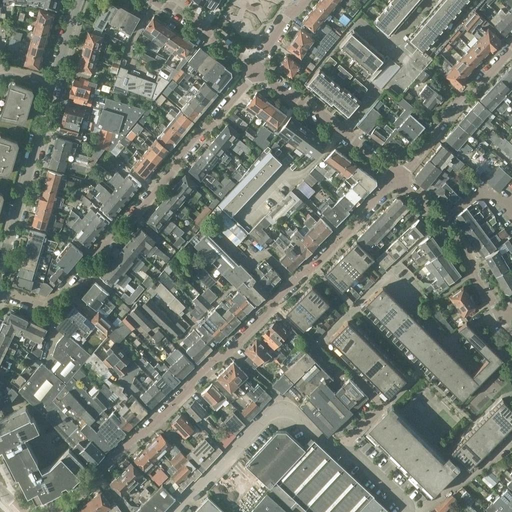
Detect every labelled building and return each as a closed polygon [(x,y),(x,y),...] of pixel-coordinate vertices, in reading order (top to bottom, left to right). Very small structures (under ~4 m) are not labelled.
[(58,0),(38,0),(38,5),(43,7),(56,11),(56,10),(57,10),(59,4),(58,4),(58,0)] [(197,0),(203,3),(203,2),(213,8),(214,8),(217,8),(219,4),(219,0),(218,0),(197,0)] [(333,0),(320,0),(318,3),(331,13),(338,4),(333,0)] [(374,22),(380,28),(390,36),(421,0),(392,0),(374,21),(374,22)] [(423,52),(433,40),(468,0),(439,0),(407,37),(405,36),(403,38),(406,41),(406,40),(407,42),(408,42),(405,46),(413,53),(418,47),(423,52)] [(110,22),(119,6),(118,5),(117,6),(112,3),(111,2),(106,3),(106,5),(104,10),(103,10),(94,25),(102,29),(103,27),(107,29),(110,22)] [(357,2),(353,7),(348,14),(352,17),(362,6),(357,2)] [(318,3),(310,12),(323,23),(331,13),(318,3)] [(116,24),(121,27),(129,12),(119,6),(110,22),(115,25),(116,24)] [(33,16),(32,20),(52,25),(55,14),(40,9),(38,17),(33,16)] [(497,13),(511,27),(511,13),(508,10),(505,13),(501,9),(497,13)] [(475,11),(462,25),(462,26),(466,29),(471,33),(478,25),(484,19),(475,11)] [(139,17),(129,12),(121,27),(119,30),(126,34),(127,31),(130,33),(139,17)] [(315,32),(323,23),(310,12),(302,22),(315,32)] [(511,29),(511,27),(497,13),(496,15),(497,16),(491,21),(506,36),(511,29)] [(350,20),(343,14),(338,20),(345,26),(350,20)] [(151,41),(155,36),(164,23),(154,16),(145,29),(141,34),(151,41)] [(33,32),(49,37),(52,25),(32,20),(31,24),(35,26),(33,32)] [(173,28),(169,25),(169,26),(164,23),(155,36),(161,40),(165,43),(174,30),(173,29),(173,28)] [(333,28),(332,30),(340,37),(347,28),(345,26),(341,31),(338,28),(336,30),(333,28)] [(101,49),(100,49),(105,50),(108,41),(103,40),(105,33),(94,27),(93,33),(88,32),(84,44),(101,49)] [(485,32),(481,29),(478,32),(482,35),(478,39),(490,51),(491,52),(501,41),(488,29),(485,32)] [(171,54),(174,50),(184,37),(179,33),(179,32),(176,30),(175,31),(174,30),(165,43),(169,46),(166,50),(171,54)] [(308,49),(315,40),(300,30),(294,39),(308,49)] [(340,37),(332,30),(321,42),(324,45),(329,49),(331,46),(340,37)] [(353,30),(339,46),(371,74),(377,67),(379,69),(385,62),(389,57),(386,55),(385,57),(353,30)] [(31,40),(30,44),(46,48),(49,37),(33,32),(31,40)] [(458,37),(455,34),(448,42),(450,43),(453,46),(457,42),(455,41),(458,37)] [(188,60),(196,50),(192,47),(194,44),(192,43),(193,42),(189,39),(188,40),(184,37),(174,50),(179,53),(184,56),(188,60)] [(294,39),(287,48),(301,59),(308,49),(294,39)] [(478,39),(470,48),(482,59),(490,51),(478,39)] [(325,53),(329,49),(324,45),(321,42),(316,49),(318,50),(315,55),(321,59),(325,53)] [(30,44),(27,54),(42,59),(46,48),(30,44)] [(84,44),(81,56),(97,61),(100,49),(101,49),(84,44)] [(15,46),(9,45),(7,52),(13,54),(15,46)] [(466,52),(462,57),(474,68),(482,59),(470,48),(466,45),(462,49),(466,52)] [(203,61),(208,54),(200,48),(188,62),(192,65),(184,73),(187,75),(188,73),(189,74),(194,68),(201,60),(203,61)] [(138,50),(133,58),(137,60),(136,62),(137,62),(145,66),(148,65),(150,64),(153,65),(157,63),(158,61),(141,52),(138,50)] [(27,54),(24,65),(39,70),(42,59),(27,54)] [(194,68),(203,75),(216,60),(208,54),(203,61),(201,60),(194,68)] [(446,73),(444,76),(457,88),(467,78),(466,77),(453,65),(453,66),(441,54),(436,60),(435,59),(428,67),(430,69),(437,61),(444,68),(443,70),(446,73)] [(157,55),(155,59),(165,64),(166,60),(157,55)] [(95,68),(97,61),(81,56),(78,68),(97,73),(98,68),(95,68)] [(175,69),(179,71),(181,70),(187,61),(188,60),(184,56),(175,69)] [(279,67),(292,77),(300,66),(287,56),(283,62),(281,62),(279,64),(280,66),(279,67)] [(337,62),(330,57),(325,63),(328,66),(331,62),(334,65),(337,62)] [(474,68),(462,57),(453,65),(466,77),(474,68)] [(111,65),(118,67),(120,60),(114,58),(111,65)] [(203,75),(213,83),(226,67),(216,60),(203,75)] [(116,74),(118,67),(111,65),(109,72),(116,74)] [(156,84),(150,98),(155,100),(159,94),(164,89),(169,83),(174,78),(175,76),(176,74),(178,73),(179,71),(175,69),(166,65),(156,84)] [(346,70),(339,65),(337,68),(340,71),(338,74),(341,77),(346,70)] [(128,90),(150,98),(156,84),(126,73),(127,70),(121,67),(115,85),(128,90)] [(213,83),(212,85),(220,91),(223,87),(232,76),(231,72),(226,67),(213,83)] [(426,68),(418,77),(424,82),(432,73),(426,68)] [(331,104),(337,110),(346,118),(360,101),(344,87),(343,89),(320,69),(305,85),(328,105),(326,107),(331,111),(333,109),(330,106),(331,104)] [(181,70),(179,71),(178,73),(176,74),(175,76),(174,78),(179,83),(184,77),(187,75),(184,73),(181,70)] [(346,76),(350,79),(353,76),(346,70),(341,77),(344,79),(346,76)] [(511,74),(507,70),(501,77),(511,87),(511,74)] [(511,87),(501,77),(494,84),(511,101),(511,100),(511,87)] [(73,86),(72,88),(90,93),(94,94),(96,88),(99,89),(101,83),(82,78),(81,81),(74,79),(74,82),(73,83),(72,85),(73,86)] [(353,87),(356,90),(361,84),(355,78),(352,81),(356,84),(353,87)] [(196,80),(193,84),(212,100),(217,94),(204,83),(202,85),(196,80)] [(25,121),(28,109),(29,107),(31,107),(32,105),(30,104),(33,93),(31,90),(11,82),(1,118),(22,123),(25,121)] [(206,107),(212,100),(193,84),(187,91),(206,107)] [(362,89),(365,92),(367,89),(361,84),(356,90),(359,93),(362,89)] [(425,99),(423,102),(432,109),(438,102),(440,104),(445,98),(442,97),(442,96),(427,84),(419,94),(425,99)] [(511,101),(494,84),(487,91),(506,109),(510,106),(508,104),(511,101)] [(128,90),(115,85),(113,91),(126,95),(128,90)] [(163,93),(167,97),(173,90),(169,86),(163,93)] [(75,101),(91,106),(93,100),(88,98),(90,93),(72,88),(72,90),(71,91),(70,93),(70,94),(70,96),(76,98),(75,101)] [(200,114),(206,107),(187,91),(181,97),(200,114)] [(506,109),(487,91),(480,99),(492,110),(495,107),(502,114),(506,109)] [(401,96),(408,103),(412,98),(405,92),(401,96)] [(255,116),(256,113),(267,100),(257,93),(245,109),(250,112),(249,113),(253,116),(254,115),(255,116)] [(161,105),(166,98),(162,94),(156,101),(161,105)] [(410,105),(408,103),(401,96),(397,101),(404,107),(410,105)] [(181,109),(195,120),(200,114),(181,97),(178,101),(184,106),(181,109)] [(102,128),(96,147),(112,151),(115,147),(116,146),(122,139),(123,138),(124,136),(128,132),(143,114),(146,110),(107,98),(105,104),(103,109),(101,108),(99,115),(100,116),(98,124),(95,123),(95,124),(95,126),(96,126),(102,128)] [(256,113),(266,121),(276,107),(272,104),(272,102),(269,100),(268,101),(267,100),(256,113)] [(474,106),(472,108),(492,126),(493,125),(490,123),(496,116),(478,101),(477,102),(476,103),(474,105),(474,106)] [(84,111),(66,106),(63,118),(81,123),(83,124),(84,121),(87,122),(89,113),(84,112),(84,111)] [(382,115),(374,108),(372,106),(365,114),(366,114),(356,125),(367,133),(382,115)] [(152,110),(151,110),(148,107),(146,110),(143,114),(147,117),(152,110)] [(257,133),(252,139),(264,149),(267,146),(270,143),(276,135),(273,132),(286,114),(286,112),(281,109),(280,110),(276,107),(266,121),(267,121),(263,125),(263,126),(258,133),(257,133)] [(490,129),(492,126),(472,108),(465,116),(482,131),(486,126),(490,129)] [(172,109),(169,113),(188,129),(193,122),(180,111),(178,113),(172,109)] [(396,115),(398,117),(400,118),(418,134),(424,126),(410,113),(407,110),(404,114),(400,111),(396,115)] [(232,111),(228,116),(235,121),(239,116),(232,111)] [(172,121),(169,124),(182,135),(188,129),(169,113),(166,116),(172,121)] [(149,119),(147,117),(143,114),(144,115),(139,121),(144,125),(149,119)] [(300,123),(291,116),(278,135),(287,141),(300,123)] [(461,121),(459,123),(476,138),(482,131),(465,116),(464,117),(462,118),(461,119),(461,121)] [(239,117),(234,123),(243,130),(248,124),(239,117)] [(418,134),(400,118),(398,117),(392,124),(395,127),(396,127),(411,140),(412,140),(418,134)] [(83,124),(81,123),(63,118),(60,130),(71,133),(69,138),(81,142),(84,128),(87,129),(87,128),(94,130),(96,126),(95,126),(94,127),(89,126),(88,125),(83,124)] [(161,121),(157,126),(177,142),(182,135),(169,124),(167,126),(161,121)] [(137,123),(132,130),(136,134),(137,134),(143,128),(137,123)] [(309,130),(300,123),(287,141),(291,144),(295,148),(309,130)] [(479,141),(476,138),(459,123),(456,126),(455,127),(453,129),(453,130),(452,131),(465,141),(468,138),(471,141),(474,146),(479,141)] [(243,150),(244,152),(248,148),(243,145),(244,144),(236,137),(239,134),(228,124),(221,132),(243,150)] [(386,130),(390,133),(406,147),(411,140),(396,127),(395,127),(393,130),(387,124),(384,128),(386,130)] [(158,138),(171,149),(177,142),(157,126),(154,129),(160,134),(158,138)] [(378,141),(382,144),(388,135),(390,133),(386,130),(385,132),(377,126),(375,128),(370,135),(378,141)] [(244,134),(252,139),(257,133),(249,127),(244,134)] [(489,137),(498,145),(505,138),(495,129),(489,137)] [(132,130),(126,136),(131,140),(136,134),(132,130)] [(309,130),(295,148),(304,154),(307,150),(317,136),(309,130)] [(465,141),(452,131),(445,139),(461,152),(468,153),(472,148),(465,141)] [(221,132),(215,140),(227,150),(231,147),(240,154),(243,150),(221,132)] [(388,135),(382,144),(396,155),(399,154),(406,147),(390,133),(388,135)] [(10,173),(13,161),(14,159),(16,159),(17,157),(15,156),(18,145),(17,142),(0,135),(0,173),(7,175),(10,173)] [(326,143),(317,136),(307,150),(316,157),(326,143)] [(73,142),(57,138),(55,147),(76,152),(78,144),(73,142)] [(149,138),(145,141),(164,157),(170,151),(156,139),(154,142),(149,138)] [(498,145),(510,156),(511,153),(511,143),(509,141),(505,138),(498,145)] [(122,139),(120,142),(124,146),(126,147),(128,144),(122,139)] [(225,153),(227,150),(215,140),(209,147),(228,164),(232,159),(225,153)] [(158,164),(164,157),(145,141),(143,144),(148,149),(145,153),(158,164)] [(120,142),(116,146),(121,150),(124,146),(120,142)] [(435,152),(458,170),(464,163),(454,155),(454,154),(442,145),(443,145),(442,144),(435,152)] [(112,151),(96,147),(92,157),(76,152),(55,147),(52,157),(92,168),(96,162),(104,150),(108,151),(111,153),(112,151)] [(209,147),(203,155),(215,165),(217,162),(225,168),(228,164),(209,147)] [(318,166),(315,169),(323,175),(343,155),(335,149),(324,161),(328,164),(325,168),(325,167),(323,169),(318,166)] [(152,171),(158,164),(145,153),(143,155),(137,150),(134,154),(152,171)] [(262,159),(274,170),(282,163),(282,162),(273,154),(270,151),(262,159)] [(459,171),(458,170),(435,152),(429,159),(442,169),(444,167),(451,171),(453,168),(458,172),(459,171)] [(147,177),(152,171),(134,154),(130,158),(136,163),(134,166),(147,177)] [(203,155),(196,163),(215,179),(219,175),(212,168),(215,165),(203,155)] [(325,177),(331,181),(334,177),(332,176),(337,170),(340,172),(351,161),(343,155),(323,175),(325,177)] [(52,157),(49,166),(64,170),(66,166),(76,169),(76,168),(89,172),(92,168),(52,157)] [(255,166),(267,178),(270,175),(274,170),(262,159),(255,166)] [(439,182),(440,181),(441,181),(447,174),(442,169),(429,159),(421,169),(439,182)] [(348,178),(352,174),(351,174),(358,166),(351,161),(340,172),(335,178),(334,177),(331,181),(331,182),(334,178),(336,179),(337,178),(340,180),(344,175),(348,178)] [(215,179),(196,163),(190,170),(200,180),(203,176),(212,183),(215,179)] [(235,170),(238,173),(241,176),(247,170),(240,164),(235,170)] [(248,174),(260,186),(260,185),(267,178),(255,166),(248,174)] [(351,174),(352,174),(354,176),(369,191),(376,184),(377,184),(376,180),(358,167),(358,166),(351,174)] [(486,182),(498,193),(511,177),(500,167),(486,182)] [(315,169),(309,175),(318,182),(319,181),(321,183),(325,177),(323,175),(315,169)] [(439,182),(421,169),(415,177),(415,180),(425,189),(431,182),(435,186),(437,185),(439,182)] [(63,175),(48,170),(45,179),(67,186),(72,187),(74,182),(62,179),(63,175)] [(117,172),(114,177),(134,193),(140,186),(127,175),(125,178),(117,172)] [(241,176),(238,173),(233,177),(237,181),(241,176)] [(241,181),(253,193),(260,186),(248,174),(241,181)] [(197,184),(185,175),(179,183),(198,199),(202,195),(193,188),(197,184)] [(309,175),(304,180),(312,188),(313,187),(318,182),(309,175)] [(363,198),(369,191),(354,176),(351,179),(355,184),(352,187),(363,198)] [(126,202),(134,193),(114,177),(110,181),(117,187),(113,191),(126,202)] [(45,179),(43,188),(59,193),(60,188),(65,190),(65,188),(66,188),(67,186),(45,179)] [(304,180),(297,187),(309,198),(316,191),(313,187),(312,188),(304,180)] [(233,189),(246,201),(253,193),(241,181),(233,189)] [(451,188),(445,181),(433,193),(441,200),(453,189),(456,192),(462,186),(457,182),(451,188)] [(179,183),(172,190),(185,201),(187,197),(195,203),(197,201),(198,199),(179,183)] [(344,183),(339,188),(357,205),(363,198),(352,187),(351,188),(344,183)] [(126,202),(113,191),(112,193),(100,184),(96,188),(100,192),(120,209),(126,202)] [(221,198),(228,190),(222,184),(215,193),(221,198)] [(454,201),(457,204),(463,200),(469,195),(464,190),(465,189),(462,186),(456,192),(453,189),(441,200),(440,201),(447,208),(454,201)] [(58,197),(59,193),(43,188),(40,197),(62,203),(62,204),(66,205),(67,200),(58,197)] [(350,212),(357,205),(339,188),(338,189),(339,190),(337,193),(341,198),(339,200),(350,212)] [(226,197),(239,208),(246,201),(233,189),(226,197)] [(185,201),(172,190),(166,198),(186,215),(189,211),(189,210),(185,207),(182,204),(185,201)] [(265,217),(271,223),(273,225),(280,218),(287,212),(293,205),(299,199),(291,191),(271,211),(265,217)] [(113,217),(120,209),(100,192),(96,196),(104,203),(101,207),(113,217)] [(83,195),(80,201),(88,207),(91,202),(83,195)] [(40,197),(38,206),(54,211),(55,207),(60,208),(61,205),(62,204),(62,203),(40,197)] [(219,205),(231,216),(239,208),(226,197),(219,205)] [(329,197),(326,201),(343,219),(350,212),(339,200),(336,203),(329,197)] [(160,206),(172,216),(175,213),(182,219),(186,215),(166,198),(160,206)] [(297,209),(298,210),(305,203),(300,198),(299,199),(293,205),(297,209)] [(392,203),(407,218),(413,212),(409,208),(410,207),(400,198),(397,198),(392,203)] [(337,225),(343,219),(326,201),(323,199),(320,202),(322,205),(319,208),(337,225)] [(398,219),(402,224),(407,218),(392,203),(385,210),(396,221),(398,219)] [(293,205),(287,212),(290,216),(297,209),(293,205)] [(38,206),(35,215),(57,221),(56,221),(56,219),(57,216),(53,214),(54,211),(38,206)] [(160,206),(154,213),(172,229),(179,234),(179,235),(184,238),(187,234),(170,219),(172,216),(160,206)] [(211,210),(206,206),(199,214),(206,219),(213,212),(211,210)] [(470,212),(467,208),(455,217),(461,226),(480,211),(476,207),(470,212)] [(247,237),(218,208),(210,218),(238,247),(247,237)] [(102,230),(108,223),(91,209),(86,216),(90,220),(102,230)] [(396,221),(385,210),(378,217),(393,232),(395,230),(396,229),(392,225),(396,221)] [(77,223),(95,238),(102,230),(90,220),(87,224),(72,211),(70,218),(71,219),(76,223),(77,223)] [(480,211),(461,226),(466,233),(479,223),(478,222),(484,217),(480,211)] [(287,212),(280,218),(284,222),(290,216),(287,212)] [(147,221),(158,230),(161,227),(175,239),(179,235),(179,234),(172,229),(154,213),(147,221)] [(305,217),(308,219),(325,236),(332,229),(321,219),(318,222),(312,216),(309,213),(305,217)] [(200,227),(206,219),(199,214),(193,221),(200,227)] [(58,221),(57,221),(35,215),(32,224),(48,228),(49,225),(61,228),(63,223),(60,222),(58,221)] [(466,233),(472,241),(491,226),(496,222),(495,221),(494,216),(487,222),(487,221),(481,225),(479,223),(466,233)] [(260,222),(264,226),(266,228),(271,223),(265,217),(260,222)] [(393,232),(378,217),(371,225),(382,236),(384,234),(388,237),(393,232)] [(88,247),(95,238),(77,223),(76,223),(71,219),(66,225),(72,230),(77,235),(72,241),(78,247),(82,242),(88,247)] [(307,232),(318,243),(325,236),(308,219),(304,223),(310,229),(307,232)] [(400,237),(386,250),(395,260),(400,255),(406,249),(416,240),(428,229),(419,219),(410,227),(407,230),(400,237)] [(141,228),(134,236),(158,255),(158,256),(160,254),(156,250),(158,248),(154,244),(162,236),(148,224),(144,230),(141,228)] [(382,236),(371,225),(364,232),(381,248),(383,245),(382,244),(384,243),(380,239),(382,236)] [(491,226),(472,241),(478,249),(491,239),(488,235),(494,230),(491,226)] [(255,227),(249,233),(249,234),(258,242),(264,236),(263,235),(255,228),(255,227)] [(203,228),(197,234),(240,278),(247,270),(241,264),(240,265),(203,228)] [(294,239),(291,242),(305,256),(311,250),(294,233),(295,232),(291,229),(287,232),(294,239)] [(499,233),(502,238),(507,234),(504,229),(499,233)] [(56,247),(57,245),(58,242),(46,239),(47,235),(31,230),(28,239),(56,247)] [(318,243),(307,232),(304,236),(298,230),(295,232),(294,233),(311,250),(318,243)] [(364,232),(357,239),(368,250),(373,245),(377,249),(379,248),(379,249),(381,248),(364,232)] [(264,236),(258,242),(264,248),(272,239),(267,233),(264,236)] [(305,257),(305,256),(291,242),(282,233),(275,241),(279,244),(281,245),(280,246),(298,263),(305,257)] [(240,278),(197,234),(190,241),(233,284),(240,278)] [(497,235),(491,239),(478,249),(483,256),(495,247),(494,245),(500,239),(497,235)] [(128,244),(140,254),(143,251),(154,260),(158,255),(134,236),(128,244)] [(173,244),(177,249),(184,240),(179,236),(173,244)] [(415,250),(412,254),(416,259),(437,244),(431,236),(422,242),(419,245),(421,248),(416,252),(415,250)] [(28,239),(26,248),(42,253),(43,251),(52,254),(56,247),(28,239)] [(374,258),(356,241),(350,247),(367,265),(374,258)] [(70,242),(62,251),(75,262),(83,253),(70,242)] [(121,252),(141,269),(144,271),(147,267),(144,264),(145,263),(137,257),(140,254),(128,244),(121,252)] [(291,270),(298,263),(280,246),(281,245),(279,244),(276,248),(284,256),(279,259),(291,270)] [(437,244),(416,259),(419,264),(428,257),(430,260),(443,251),(437,244)] [(343,254),(344,254),(361,271),(367,265),(350,247),(343,254)] [(42,253),(26,248),(23,257),(39,262),(41,257),(42,253)] [(383,253),(376,259),(385,269),(395,260),(386,250),(383,253)] [(491,264),(492,266),(504,258),(510,255),(509,253),(507,254),(506,251),(501,254),(498,250),(485,258),(489,265),(490,265),(491,264)] [(62,251),(55,260),(68,271),(75,262),(62,251)] [(430,260),(425,264),(431,272),(436,268),(448,259),(443,251),(430,260)] [(121,252),(114,259),(127,270),(129,266),(137,273),(141,269),(121,252)] [(337,260),(355,278),(361,271),(344,254),(343,254),(337,260)] [(504,258),(492,266),(493,268),(492,268),(491,268),(496,276),(510,268),(508,264),(511,261),(511,256),(511,254),(510,255),(504,258)] [(39,262),(23,257),(20,266),(37,271),(39,262)] [(56,284),(68,271),(55,260),(54,261),(52,259),(48,273),(51,276),(49,278),(56,284)] [(114,259),(108,266),(128,283),(132,278),(124,272),(127,270),(114,259)] [(431,272),(427,275),(430,279),(435,275),(438,279),(442,276),(454,266),(448,259),(436,268),(431,272)] [(331,267),(348,284),(355,278),(337,260),(331,267)] [(258,267),(275,284),(278,282),(279,282),(281,280),(281,278),(282,277),(267,262),(264,265),(262,263),(258,267)] [(169,264),(164,270),(169,274),(174,268),(169,264)] [(20,266),(18,275),(40,281),(43,282),(45,276),(40,275),(39,277),(36,276),(37,271),(20,266)] [(125,286),(133,292),(135,289),(128,283),(108,266),(101,275),(113,285),(116,282),(123,288),(125,286)] [(436,280),(424,289),(426,291),(425,292),(426,294),(435,288),(439,294),(449,286),(448,284),(460,275),(454,266),(442,276),(438,279),(436,280)] [(268,291),(275,284),(258,267),(253,271),(259,277),(256,280),(268,291)] [(331,267),(324,273),(342,291),(348,284),(331,267)] [(511,271),(510,268),(496,276),(499,282),(500,282),(501,281),(502,283),(511,277),(511,271)] [(204,269),(197,276),(209,289),(217,282),(204,269)] [(244,281),(262,299),(269,292),(268,292),(268,291),(256,280),(251,274),(244,281)] [(18,275),(16,280),(17,284),(26,288),(25,289),(31,291),(32,290),(35,292),(39,283),(42,284),(38,293),(46,296),(53,289),(47,283),(43,282),(40,281),(18,275)] [(154,281),(148,276),(141,283),(147,289),(154,281)] [(511,277),(502,283),(501,284),(501,283),(500,284),(505,292),(509,293),(511,289),(511,277)] [(151,286),(156,291),(181,316),(184,313),(182,311),(186,307),(177,297),(172,293),(157,278),(151,286)] [(221,278),(217,282),(222,287),(226,283),(221,278)] [(239,290),(243,294),(255,306),(262,299),(244,281),(237,288),(239,290)] [(89,289),(113,310),(116,305),(106,298),(109,294),(95,282),(89,289)] [(135,289),(141,294),(145,288),(140,284),(135,289)] [(151,286),(144,293),(149,298),(150,298),(156,291),(151,286)] [(305,293),(322,310),(329,303),(312,286),(305,293)] [(382,287),(376,293),(361,308),(364,310),(367,307),(371,310),(372,311),(383,300),(389,293),(382,287)] [(449,297),(457,307),(470,297),(469,296),(470,294),(468,292),(467,292),(463,287),(449,297)] [(207,288),(201,295),(210,304),(217,297),(207,288)] [(110,313),(113,310),(89,289),(82,297),(96,309),(100,305),(110,313)] [(132,304),(141,294),(135,289),(133,292),(129,296),(125,292),(121,297),(129,304),(132,304)] [(254,306),(255,306),(243,294),(239,290),(234,295),(232,292),(229,295),(247,313),(250,310),(251,310),(253,308),(253,307),(254,306)] [(299,299),(316,316),(322,310),(305,293),(299,299)] [(389,293),(383,300),(372,311),(371,310),(368,314),(370,317),(374,313),(378,317),(396,300),(389,293)] [(192,301),(196,306),(204,313),(211,306),(199,294),(192,301)] [(429,299),(424,294),(420,298),(425,303),(429,299)] [(240,320),(247,313),(229,295),(226,298),(232,305),(229,308),(240,320)] [(471,298),(470,297),(457,307),(464,317),(477,307),(474,302),(474,300),(472,298),(471,298)] [(172,321),(150,298),(149,298),(145,303),(142,306),(165,328),(166,328),(178,339),(186,331),(183,328),(177,322),(175,324),(172,321)] [(292,305),(292,306),(310,323),(316,316),(299,299),(292,305)] [(385,323),(400,308),(402,306),(396,300),(378,317),(374,321),(376,323),(380,319),(384,323),(385,323)] [(219,305),(215,309),(233,327),(240,320),(229,308),(225,311),(219,305)] [(292,305),(285,312),(303,330),(310,323),(292,306),(292,305)] [(137,306),(128,314),(146,332),(154,324),(137,306)] [(191,311),(194,315),(198,319),(204,313),(196,306),(191,311)] [(391,330),(400,321),(408,312),(402,306),(400,308),(385,323),(384,323),(380,327),(383,329),(387,326),(391,329),(391,330)] [(65,314),(89,334),(90,333),(96,326),(91,321),(73,307),(70,311),(68,311),(65,314)] [(445,316),(437,307),(430,312),(437,322),(445,316)] [(126,313),(121,309),(117,315),(121,318),(126,313)] [(215,309),(208,316),(226,334),(233,327),(215,309)] [(3,321),(15,326),(24,330),(28,320),(24,318),(23,317),(22,316),(21,316),(20,316),(11,312),(10,315),(7,314),(6,315),(5,315),(4,318),(4,319),(4,321),(3,321)] [(99,312),(91,321),(96,326),(107,336),(116,326),(99,312)] [(400,334),(408,325),(415,319),(408,312),(400,321),(391,330),(391,329),(387,333),(389,336),(393,332),(397,336),(400,334)] [(65,314),(64,316),(63,318),(63,319),(57,327),(65,333),(57,343),(83,365),(84,363),(92,354),(80,344),(89,334),(65,314)] [(127,315),(120,321),(130,331),(137,324),(127,315)] [(208,316),(201,322),(219,341),(226,334),(208,316)] [(415,319),(408,325),(400,334),(397,336),(393,340),(396,342),(399,338),(403,342),(404,342),(415,331),(421,325),(415,319)] [(28,320),(24,330),(22,334),(21,337),(25,339),(23,341),(24,344),(28,346),(38,325),(34,323),(34,322),(31,320),(29,321),(29,320),(28,320)] [(3,321),(3,322),(0,327),(0,330),(18,339),(21,333),(22,334),(24,330),(15,326),(3,321)] [(120,321),(114,329),(123,338),(130,331),(120,321)] [(348,321),(347,322),(330,339),(337,346),(355,327),(348,321)] [(200,336),(212,348),(219,341),(201,322),(197,327),(196,328),(199,331),(201,330),(204,333),(201,336),(200,336)] [(288,331),(281,325),(279,327),(275,323),(274,324),(272,324),(270,326),(270,328),(269,329),(282,341),(287,336),(289,333),(288,331)] [(449,324),(443,329),(447,334),(453,330),(449,324)] [(41,359),(43,350),(34,346),(36,340),(41,343),(47,329),(45,328),(45,327),(42,326),(41,326),(38,325),(28,346),(26,348),(31,351),(41,359)] [(421,325),(415,331),(404,342),(403,342),(399,346),(402,348),(406,345),(410,348),(410,349),(428,331),(421,325)] [(478,349),(485,342),(470,327),(469,326),(462,333),(478,349)] [(362,334),(355,327),(337,346),(343,352),(362,334)] [(289,333),(287,336),(297,346),(299,344),(303,340),(291,328),(288,331),(289,333)] [(108,336),(117,345),(123,338),(114,329),(108,336)] [(270,349),(276,354),(280,350),(282,348),(278,345),(282,341),(269,329),(268,330),(266,330),(264,332),(264,333),(263,335),(267,339),(266,340),(272,347),(270,349)] [(16,342),(18,339),(0,330),(0,341),(16,349),(19,345),(16,342)] [(194,330),(187,337),(205,355),(212,348),(200,336),(201,336),(194,330)] [(412,351),(416,355),(427,344),(434,338),(428,331),(410,349),(410,348),(406,352),(408,355),(412,351)] [(319,337),(315,332),(311,337),(315,341),(319,337)] [(368,340),(362,334),(343,352),(350,358),(356,352),(368,340)] [(198,362),(205,355),(187,337),(183,340),(189,347),(186,350),(198,362)] [(434,338),(427,344),(416,355),(412,359),(415,361),(419,357),(423,361),(423,362),(440,344),(434,338)] [(272,355),(256,340),(251,346),(250,345),(246,349),(247,350),(246,351),(250,355),(244,361),(254,369),(259,364),(261,366),(263,364),(264,364),(266,363),(266,361),(272,355)] [(368,340),(356,352),(350,358),(356,365),(374,346),(368,340)] [(0,352),(4,355),(7,350),(14,354),(16,349),(0,341),(0,352)] [(496,366),(503,359),(485,342),(478,349),(486,356),(488,359),(489,359),(496,366)] [(83,365),(57,343),(52,356),(58,361),(61,363),(74,374),(79,370),(83,365)] [(107,350),(110,354),(117,361),(118,360),(124,366),(131,360),(114,343),(107,350)] [(273,384),(279,389),(298,405),(328,436),(368,398),(350,378),(335,393),(325,381),(326,380),(325,379),(329,375),(312,357),(299,344),(288,354),(289,355),(288,356),(283,361),(282,362),(285,365),(288,368),(273,384)] [(425,364),(429,368),(440,357),(447,350),(440,344),(423,362),(423,361),(419,365),(421,368),(425,364)] [(363,371),(381,353),(374,346),(356,365),(363,371)] [(176,349),(170,355),(187,372),(194,365),(179,350),(176,349)] [(447,350),(440,357),(429,368),(425,371),(428,374),(432,370),(436,374),(453,357),(447,350)] [(282,352),(278,356),(283,361),(288,356),(282,351),(282,352)] [(0,363),(8,367),(10,362),(3,358),(4,355),(0,352),(0,363)] [(84,363),(99,378),(110,368),(103,361),(94,352),(92,354),(84,363)] [(315,353),(312,357),(329,375),(333,371),(315,353)] [(387,359),(381,353),(363,371),(369,377),(375,371),(387,359)] [(121,375),(128,369),(124,366),(118,360),(117,361),(110,354),(103,361),(110,368),(112,365),(121,375)] [(180,380),(187,372),(170,355),(166,359),(172,365),(169,368),(168,368),(180,380)] [(482,365),(488,359),(486,356),(482,360),(482,359),(479,362),(482,365)] [(438,376),(442,380),(442,381),(453,370),(460,363),(453,357),(436,374),(432,378),(434,380),(438,376)] [(27,369),(32,373),(36,367),(27,359),(24,362),(28,366),(26,368),(27,369)] [(387,359),(375,371),(369,377),(375,384),(394,365),(387,359)] [(479,383),(491,371),(496,366),(489,359),(488,359),(482,365),(472,375),(479,383)] [(50,370),(66,384),(72,377),(74,374),(61,363),(58,361),(50,370)] [(247,376),(247,375),(233,361),(224,370),(244,390),(253,400),(254,400),(263,392),(258,386),(255,389),(246,380),(249,377),(247,376)] [(154,382),(165,394),(173,386),(154,368),(148,362),(145,366),(157,379),(154,382)] [(50,370),(42,363),(38,367),(18,390),(42,412),(53,399),(59,392),(65,386),(66,384),(50,370)] [(460,363),(453,370),(442,381),(442,380),(438,384),(441,387),(444,383),(448,387),(449,387),(466,369),(460,363)] [(158,364),(154,368),(173,386),(180,380),(168,368),(169,368),(164,364),(161,367),(158,364)] [(400,372),(394,365),(375,384),(382,390),(400,372)] [(27,369),(26,368),(25,369),(24,368),(19,374),(22,375),(26,379),(32,373),(27,369)] [(451,389),(455,393),(466,382),(472,375),(466,369),(449,387),(448,387),(444,390),(447,393),(451,389)] [(72,377),(78,383),(85,376),(79,370),(74,374),(72,377)] [(244,390),(224,370),(217,377),(231,392),(236,397),(239,394),(247,402),(248,403),(252,400),(253,401),(254,400),(253,400),(244,390)] [(135,376),(158,400),(165,394),(154,382),(150,386),(147,383),(149,382),(139,372),(135,376)] [(407,378),(400,372),(382,390),(389,397),(407,378)] [(13,381),(19,387),(26,379),(22,375),(19,374),(13,381)] [(472,375),(466,382),(455,393),(451,397),(453,399),(457,395),(462,400),(479,383),(472,375)] [(140,396),(151,407),(158,400),(135,376),(133,382),(143,393),(140,396)] [(72,377),(66,384),(65,386),(95,418),(104,409),(91,395),(78,383),(72,377)] [(112,383),(108,387),(117,397),(121,393),(123,388),(112,383)] [(99,390),(107,398),(111,394),(113,393),(104,384),(98,389),(99,390)] [(212,384),(201,394),(211,404),(209,406),(214,411),(226,398),(212,384)] [(95,418),(65,386),(59,392),(82,415),(90,423),(95,418)] [(91,395),(104,409),(111,402),(99,390),(93,397),(91,395)] [(263,392),(254,400),(262,408),(272,398),(265,390),(263,392)] [(59,392),(53,399),(75,422),(93,441),(104,452),(111,446),(112,446),(97,431),(97,430),(90,423),(82,415),(59,392)] [(125,397),(123,399),(140,418),(147,411),(132,395),(127,399),(125,397)] [(75,422),(53,399),(42,412),(66,439),(72,445),(92,466),(93,465),(105,453),(104,453),(104,452),(93,441),(75,422)] [(133,425),(140,418),(123,399),(121,401),(115,407),(133,425)] [(495,406),(511,422),(511,408),(502,399),(495,406)] [(220,425),(223,422),(212,410),(209,413),(207,411),(195,400),(190,404),(189,405),(187,407),(187,408),(185,409),(197,421),(201,416),(204,419),(206,418),(207,419),(210,416),(214,421),(214,420),(220,425)] [(262,408),(254,400),(253,401),(241,412),(247,418),(250,421),(262,408)] [(0,449),(2,448),(5,453),(2,454),(14,478),(19,476),(28,495),(31,493),(36,503),(63,489),(62,486),(66,484),(69,487),(81,475),(78,473),(86,465),(69,447),(50,466),(41,470),(41,471),(37,463),(38,462),(25,436),(40,428),(34,416),(32,417),(26,406),(0,418),(0,449)] [(489,412),(490,413),(507,430),(511,425),(511,422),(495,406),(489,412)] [(114,411),(110,415),(126,432),(133,425),(115,407),(114,408),(117,411),(116,413),(119,416),(118,416),(114,411)] [(431,495),(450,476),(454,472),(443,461),(393,412),(391,414),(387,410),(385,412),(366,431),(431,495)] [(235,435),(245,425),(233,412),(223,422),(229,428),(235,435)] [(483,418),(484,419),(484,420),(495,430),(501,437),(507,430),(490,413),(489,412),(483,418)] [(173,422),(171,423),(172,424),(183,436),(186,436),(189,433),(192,436),(197,431),(199,429),(194,423),(192,425),(181,414),(179,415),(172,421),(173,422)] [(119,438),(126,432),(110,415),(109,416),(103,421),(119,438)] [(501,437),(495,430),(484,420),(484,419),(483,418),(477,425),(478,426),(477,426),(488,437),(495,443),(501,437)] [(112,445),(119,438),(103,421),(99,425),(100,427),(97,430),(97,431),(112,446),(112,445)] [(495,443),(488,437),(477,426),(478,426),(477,425),(472,429),(470,431),(471,432),(482,443),(488,449),(495,443)] [(236,436),(235,435),(229,428),(214,443),(222,450),(236,436)] [(389,511),(390,511),(346,471),(311,438),(303,447),(286,431),(277,431),(246,465),(292,508),(299,501),(310,511),(389,511)] [(488,449),(482,443),(471,432),(470,431),(464,437),(465,438),(465,439),(476,450),(482,456),(488,449)] [(163,454),(168,449),(176,456),(170,461),(173,465),(177,469),(188,458),(186,456),(173,443),(172,445),(160,434),(157,438),(155,438),(152,440),(152,442),(152,443),(163,454)] [(190,452),(186,456),(188,458),(201,471),(201,472),(205,468),(222,450),(214,443),(207,435),(205,437),(190,452)] [(482,456),(476,450),(465,439),(465,438),(464,437),(458,444),(459,445),(458,445),(476,462),(482,456)] [(147,448),(143,451),(155,464),(156,465),(159,462),(157,459),(163,454),(152,443),(151,443),(149,443),(147,446),(147,448)] [(452,452),(463,463),(469,469),(476,462),(458,445),(459,445),(458,444),(451,451),(452,452)] [(155,464),(143,451),(141,452),(138,454),(138,456),(137,457),(134,460),(145,470),(148,474),(152,470),(150,469),(155,464)] [(452,452),(443,461),(454,472),(460,466),(463,463),(452,452)] [(511,461),(508,458),(508,457),(489,470),(497,477),(505,469),(506,470),(511,474),(511,461)] [(143,503),(134,511),(161,511),(175,498),(185,488),(193,479),(195,480),(202,473),(201,472),(188,458),(177,469),(171,475),(172,476),(163,485),(162,484),(155,491),(152,494),(147,499),(143,503)] [(133,465),(131,463),(126,468),(124,468),(121,471),(121,473),(134,487),(140,482),(142,484),(146,479),(133,466),(133,465)] [(173,465),(167,471),(171,475),(177,469),(173,465)] [(497,477),(489,470),(486,474),(485,472),(479,476),(482,479),(491,487),(499,478),(497,477)] [(511,474),(506,470),(502,473),(510,481),(507,484),(511,488),(511,474)] [(162,471),(153,479),(159,484),(167,476),(162,471)] [(116,478),(111,483),(113,486),(113,485),(125,497),(130,492),(129,492),(134,487),(121,473),(120,474),(118,474),(116,476),(116,478)] [(479,476),(473,482),(477,485),(482,479),(479,476)] [(478,487),(477,485),(473,482),(472,481),(466,485),(473,492),(478,487)] [(146,488),(140,493),(143,495),(147,499),(152,494),(146,488)] [(511,493),(507,489),(503,493),(504,494),(503,495),(502,494),(500,496),(511,506),(511,493)] [(457,500),(467,510),(471,506),(476,500),(466,491),(457,500)] [(115,511),(110,503),(103,494),(102,492),(92,499),(101,511),(102,511),(107,509),(108,511),(115,511)] [(286,511),(267,495),(251,511),(286,511)] [(452,495),(444,501),(451,508),(456,502),(452,495)] [(499,498),(495,503),(503,511),(511,511),(511,506),(500,496),(498,498),(499,498)] [(224,511),(208,497),(193,511),(224,511)] [(101,511),(92,499),(82,506),(86,511),(101,511)] [(115,511),(120,511),(113,501),(110,503),(115,511)] [(435,507),(440,511),(446,511),(451,508),(444,501),(435,507)] [(488,511),(503,511),(495,503),(493,502),(486,509),(488,511)]
